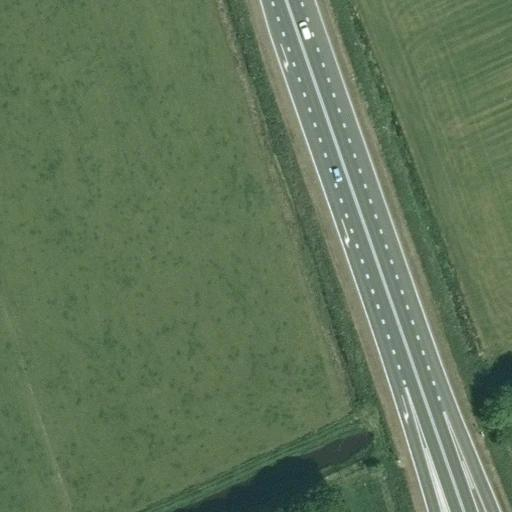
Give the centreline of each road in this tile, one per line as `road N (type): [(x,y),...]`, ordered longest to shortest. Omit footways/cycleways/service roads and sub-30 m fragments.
road 1 (trunk): [(424,403),(285,0)]
road 2 (trunk): [(485,511),(424,403)]
